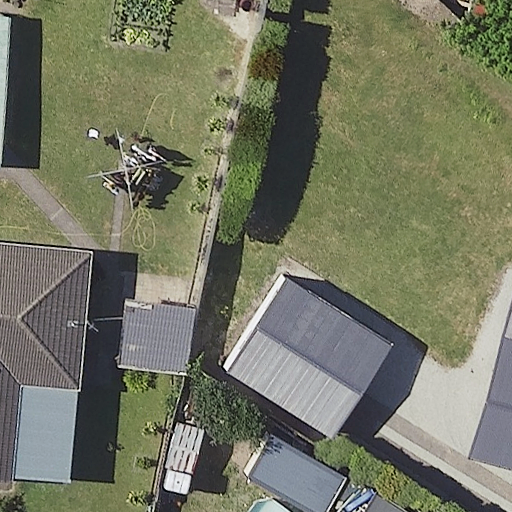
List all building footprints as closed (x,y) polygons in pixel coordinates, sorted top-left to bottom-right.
[(68,240),(0,236),(0,384),(1,371),(60,375),(68,240)] [(511,253),(508,253),(454,430),(511,447),(511,465),(509,474),(511,474),(511,253)] [(377,327),(271,262),(210,362),(316,427),(377,327)] [(182,280),(109,268),(95,355),(167,368),(182,280)] [(398,511),(347,479),(326,511),(398,511)]
